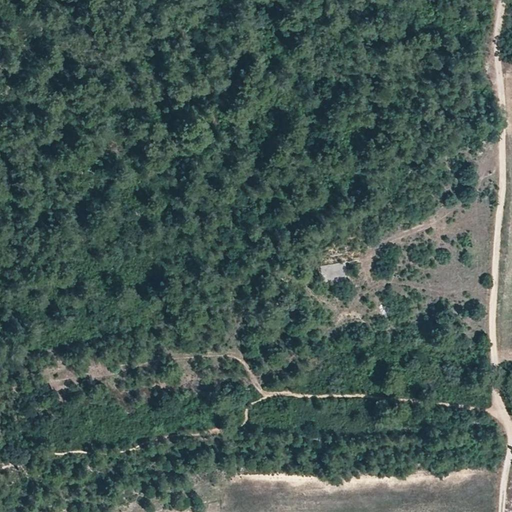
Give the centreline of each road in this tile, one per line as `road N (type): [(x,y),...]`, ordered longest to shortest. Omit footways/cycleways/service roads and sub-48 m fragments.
road 1 (track): [(511,438),(498,409),(260,396),(243,412),(243,431),(32,453),(0,471)]
road 2 (track): [(498,409),(490,327),(502,123),(489,77),(504,0)]
